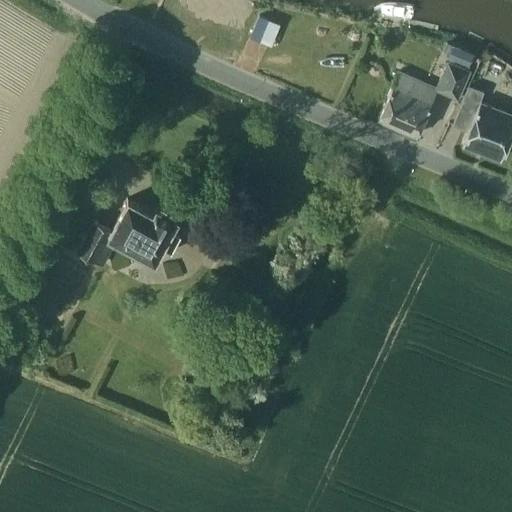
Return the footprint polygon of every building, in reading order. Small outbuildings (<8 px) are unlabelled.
[(453,45),(448,43),(444,52),(449,54),(449,55),(464,62),(469,51),(453,44),(453,45)] [(457,99),(470,69),(446,59),(434,86),(433,88),(435,89),(457,99)] [(415,134),(435,89),(433,88),(434,86),(398,70),(392,83),(377,117),(415,134)] [(499,156),(508,135),(507,135),(510,127),(511,122),(511,110),(480,98),(484,89),(469,83),(456,115),(452,124),(468,130),(463,142),(499,156)] [(165,202),(161,203),(160,202),(158,206),(155,204),(152,210),(127,197),(111,227),(93,217),(76,249),(101,262),(115,237),(153,258),(161,243),(170,249),(180,231),(170,226),(176,216),(173,214),(175,210),(173,209),(172,205),(165,202)] [(15,284),(22,272),(11,266),(4,278),(15,284)]
